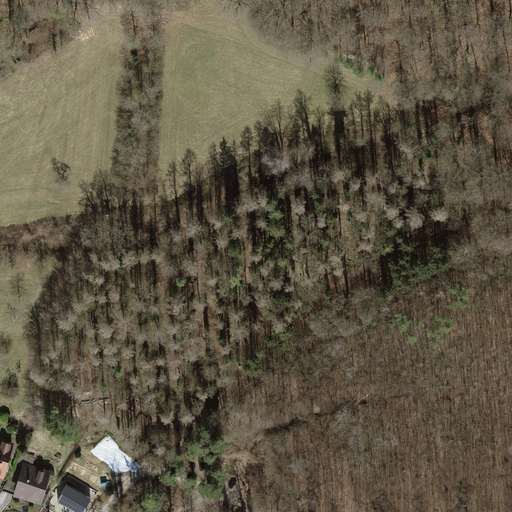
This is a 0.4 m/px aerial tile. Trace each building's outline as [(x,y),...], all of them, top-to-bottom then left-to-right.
[(0,475),(4,477),(14,445),(0,440),(0,475)] [(50,471),(25,464),(16,494),(41,502),(50,471)] [(81,479),(71,473),(65,481),(76,488),(81,479)] [(88,486),(82,482),(77,489),(83,493),(88,486)] [(73,511),(57,502),(50,511),(73,511)]
